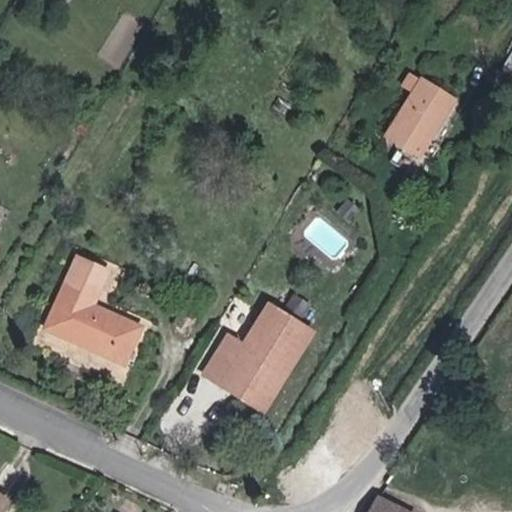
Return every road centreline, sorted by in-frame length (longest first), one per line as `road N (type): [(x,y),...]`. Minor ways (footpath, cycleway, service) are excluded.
road 1 (unclassified): [(511,263),(372,472),(323,511)]
road 2 (residential): [(219,511),(0,406)]
